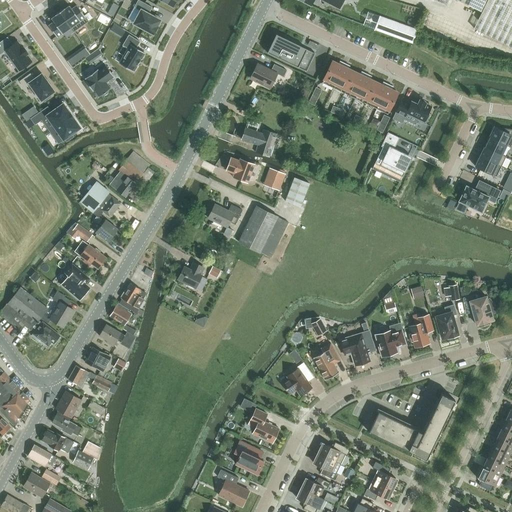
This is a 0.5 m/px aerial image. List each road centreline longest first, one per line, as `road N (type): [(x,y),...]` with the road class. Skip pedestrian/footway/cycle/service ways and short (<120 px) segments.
road 1 (tertiary): [(51,381),(117,279),(264,6)]
road 2 (residential): [(511,344),(330,401),(309,419),(263,511)]
road 3 (residential): [(264,6),(478,109)]
road 4 (residential): [(203,0),(149,96),(107,118),(93,114)]
road 5 (residential): [(442,501),(511,359)]
road 6 (residential): [(21,14),(93,114)]
road 7 (tertiary): [(0,489),(51,381)]
